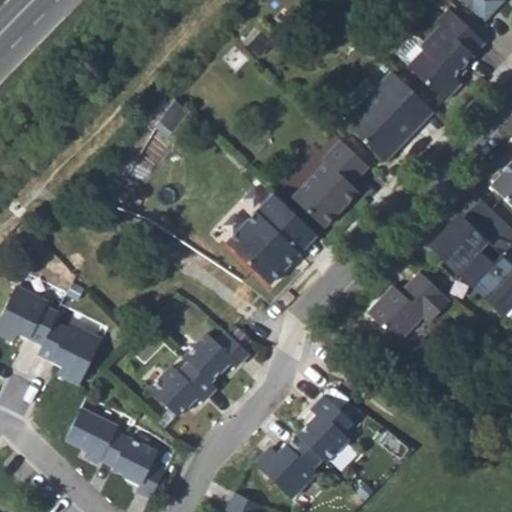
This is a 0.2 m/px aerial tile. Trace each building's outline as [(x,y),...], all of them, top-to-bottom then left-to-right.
[(458,0),(468,10),(469,8),(484,22),(503,1),(501,0),(458,0)] [(483,44),(447,10),(434,23),(438,27),(422,45),(416,39),(409,39),(397,52),(397,58),(407,67),(406,68),(443,103),(459,86),(452,79),(472,58),(483,44)] [(341,123),(385,164),(415,132),(408,125),(426,107),(389,72),(341,123)] [(186,113),(173,101),(156,119),(169,132),(186,113)] [(433,114),(426,107),(408,125),(415,132),(433,114)] [(367,168),(339,142),(321,161),(324,164),(290,199),(322,230),(357,193),(350,186),(367,168)] [(511,163),(511,162),(501,172),(502,174),(489,188),(511,208),(511,163)] [(308,230),(272,195),(225,245),(268,287),(288,265),(281,259),(291,248),(308,230)] [(498,218),(481,201),(465,217),(483,234),(498,218)] [(511,231),(498,218),(483,234),(499,250),(504,244),(511,252),(511,231)] [(464,231),(459,226),(450,236),(446,231),(431,246),(445,259),(439,266),(453,280),(459,273),(473,287),(476,284),(489,296),(485,299),(500,314),(511,301),(511,261),(504,254),(503,254),(491,267),(489,265),(488,262),(485,259),(482,257),(479,254),(485,247),(483,244),(481,242),(480,239),(478,238),(479,236),(478,233),(476,232),(475,230),(473,229),(471,229),(468,229),(466,230),(464,231)] [(511,252),(504,244),(499,250),(503,254),(504,254),(511,261),(511,252)] [(291,248),(281,259),(288,265),(298,255),(291,248)] [(392,287),(366,314),(397,344),(422,317),(428,324),(449,302),(419,273),(399,294),(392,287)] [(16,334),(41,347),(51,324),(56,315),(43,309),(45,304),(13,289),(0,316),(0,337),(12,343),(16,334)] [(51,324),(41,347),(36,356),(61,368),(57,376),(77,387),(99,341),(67,326),(64,331),(51,324)] [(185,356),(190,361),(210,382),(229,362),(235,367),(247,355),(243,351),(252,342),(239,329),(230,339),(225,333),(216,342),(207,334),(185,356)] [(202,402),(216,387),(210,382),(190,361),(179,371),(173,365),(149,388),(176,416),(196,396),(202,402)] [(296,438),(320,461),(324,465),(347,441),(340,434),(350,423),(323,398),(309,412),(315,418),(296,438)] [(99,462),(112,468),(126,439),(113,433),(115,428),(78,411),(63,441),(86,452),(83,458),(97,465),(99,462)] [(269,450),(254,467),(290,501),(314,475),(310,472),(320,461),(296,438),(295,437),(276,457),(269,450)] [(126,439),(112,468),(110,471),(139,486),(136,493),(149,499),(163,471),(150,465),(155,453),(126,439)] [(228,511),(261,511),(264,507),(236,493),(227,511),(228,511)]
